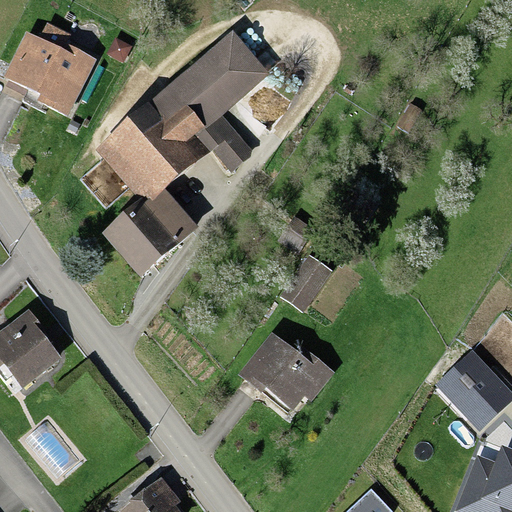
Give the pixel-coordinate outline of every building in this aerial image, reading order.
[(111,35),(102,60),(117,65),(125,40),(111,35)] [(235,35),(103,152),(149,204),(213,147),(234,170),(255,152),(223,116),(270,74),(235,35)] [(92,65),(29,37),(11,77),(45,92),(41,99),(71,112),(92,65)] [(359,195),(351,212),(372,222),(380,205),(359,195)] [(144,202),(110,236),(152,278),(186,244),(144,202)] [(295,223),(281,244),(300,256),(314,235),(295,223)] [(311,257),(284,300),(307,314),(334,272),(311,257)] [(29,313),(0,336),(0,360),(5,357),(27,386),(64,357),(29,313)] [(327,375),(274,337),(249,373),(302,411),(327,375)] [(511,393),(472,350),(435,384),(478,431),(511,400),(511,393)] [(494,462),(476,456),(455,511),(511,511),(511,448),(501,444),(494,462)] [(179,511),(158,485),(125,511),(179,511)] [(389,511),(370,490),(346,511),(389,511)]
